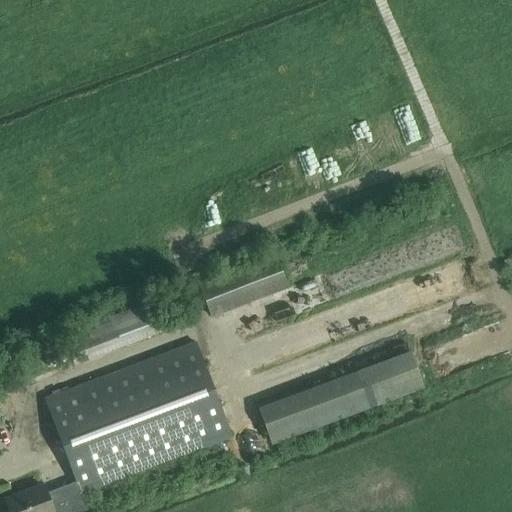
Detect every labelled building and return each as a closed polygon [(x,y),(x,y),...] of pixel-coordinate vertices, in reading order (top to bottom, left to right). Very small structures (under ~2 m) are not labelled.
[(511,101),(487,108),(491,124),(511,118),(511,101)] [(397,113),(397,148),(419,147),(419,113),(397,113)] [(357,165),(380,159),(373,134),(351,139),(357,165)] [(511,249),(499,256),(511,281),(511,249)] [(287,288),(273,254),(198,283),(211,317),(287,288)] [(447,264),(447,281),(472,281),(472,264),(447,264)] [(73,367),(167,331),(155,300),(61,336),(73,367)] [(337,310),(248,342),(257,367),(270,362),(275,376),(296,368),(289,350),(344,330),(337,310)] [(75,482),(80,494),(231,438),(194,342),(44,398),(74,483),(75,482)] [(301,362),(317,360),(316,346),(300,347),(301,362)] [(271,445),(423,388),(409,350),(256,407),(271,445)] [(0,400),(0,416),(12,413),(8,398),(0,400)] [(75,482),(74,483),(45,493),(42,485),(4,499),(8,511),(80,511),(86,510),(80,494),(75,482)]
